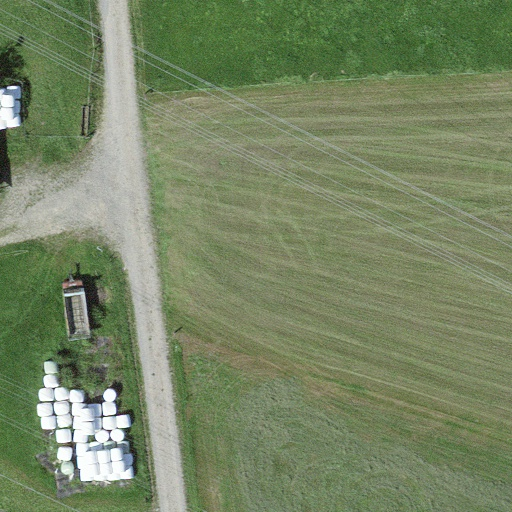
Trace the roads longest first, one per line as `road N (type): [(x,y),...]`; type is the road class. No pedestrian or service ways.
road 1 (track): [(132,186),(172,511)]
road 2 (track): [(110,0),(132,186)]
road 3 (track): [(0,232),(132,186)]
